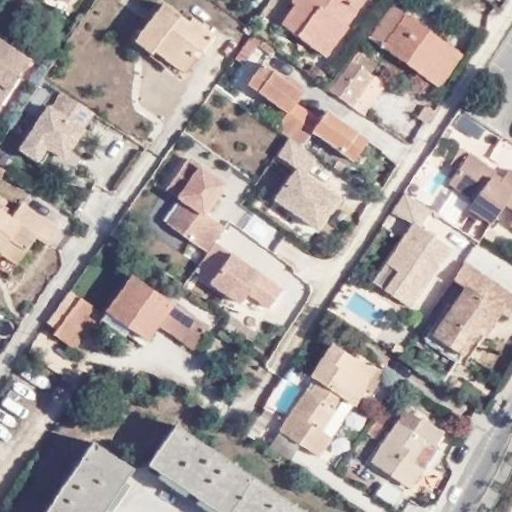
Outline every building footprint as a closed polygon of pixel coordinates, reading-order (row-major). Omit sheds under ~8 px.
[(294,0),(279,21),(296,33),(304,24),(333,45),(348,24),(345,22),(362,0),(294,0)] [(189,20),(164,1),(133,39),(150,52),(153,49),(181,69),(194,53),(198,55),(215,32),(192,15),(189,20)] [(463,51),(395,5),(373,37),(389,48),(388,50),(441,84),(463,51)] [(304,24),(296,33),(326,55),(333,45),(304,24)] [(35,63),(0,39),(0,103),(5,107),(35,63)] [(350,62),(346,59),(324,88),(346,106),(369,76),(359,70),(366,61),(357,54),(350,62)] [(375,68),(366,61),(359,70),(369,76),(375,68)] [(271,128),(296,147),(308,132),(347,161),(364,141),(323,111),(316,121),(291,103),(298,93),(259,62),(243,83),(282,112),(271,128)] [(59,91),(18,152),(55,178),(97,117),(59,91)] [(469,203),(492,219),(507,199),(511,191),(511,167),(505,176),(502,181),(495,175),(497,171),(499,169),(472,151),(451,179),(475,196),(469,203)] [(0,165),(9,172),(12,168),(0,159),(0,165)] [(178,201),(168,228),(202,252),(193,277),(230,303),(266,316),(284,290),(229,251),(217,247),(224,227),(210,218),(226,195),(229,187),(192,161),(187,159),(182,171),(167,193),(178,201)] [(0,179),(3,181),(9,172),(0,165),(0,179)] [(505,176),(497,171),(495,175),(502,181),(505,176)] [(423,221),(435,205),(407,185),(393,206),(415,218),(387,257),(399,265),(386,283),(413,302),(454,243),(423,221)] [(0,212),(48,241),(57,227),(23,203),(11,218),(2,212),(0,210),(0,212)] [(47,243),(48,241),(0,212),(0,255),(1,257),(5,250),(22,261),(38,237),(47,243)] [(375,277),(386,283),(399,265),(387,257),(375,277)] [(511,308),(511,293),(468,262),(462,269),(456,279),(467,288),(433,332),(462,354),(479,331),(484,334),(501,312),(507,316),(511,308)] [(203,329),(130,276),(105,313),(106,321),(125,335),(132,327),(147,338),(157,322),(191,347),(203,329)] [(71,286),(45,323),(54,330),(63,319),(82,295),(71,286)] [(101,310),(82,295),(63,319),(83,333),(101,310)] [(63,319),(54,330),(74,345),(83,333),(63,319)] [(333,339),(309,372),(318,378),(342,395),(352,401),(364,384),(378,365),(356,349),(353,353),(333,339)] [(231,368),(240,374),(248,364),(239,358),(231,368)] [(248,364),(240,374),(227,394),(240,402),(260,372),(248,364)] [(378,365),(364,384),(369,388),(383,368),(378,365)] [(318,426),(342,395),(318,378),(310,387),(305,384),(276,426),(314,454),(327,437),(317,430),(318,426)] [(431,441),(433,443),(442,430),(405,404),(369,456),(412,486),(424,468),(416,463),(431,441)] [(302,511),(179,429),(153,469),(200,501),(217,511),(302,511)] [(101,511),(133,464),(94,438),(43,511),(101,511)] [(439,448),(433,443),(431,441),(416,463),(424,468),(439,448)] [(384,484),(376,496),(393,506),(401,493),(384,484)]
